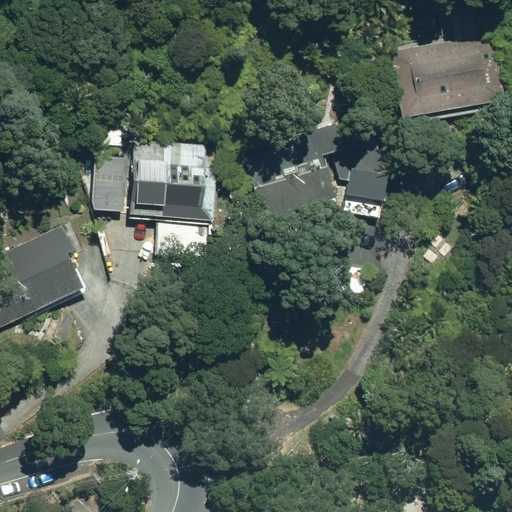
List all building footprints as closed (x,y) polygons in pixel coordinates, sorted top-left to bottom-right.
[(443,12),(450,45),(488,36),(489,39),(503,36),(495,1),(443,12)] [(503,103),(489,39),(488,36),(450,45),(386,58),(401,126),(503,103)] [(353,155),(345,127),(248,159),(271,229),(346,206),(332,160),(353,155)] [(133,209),(217,216),(222,163),(210,163),(212,140),(140,134),(133,209)] [(392,169),(354,162),(349,191),(363,193),(362,204),(386,208),(392,169)] [(117,165),(102,165),(102,214),(117,214),(117,165)] [(0,285),(19,319),(89,281),(71,247),(79,243),(65,217),(0,251),(0,285)]
